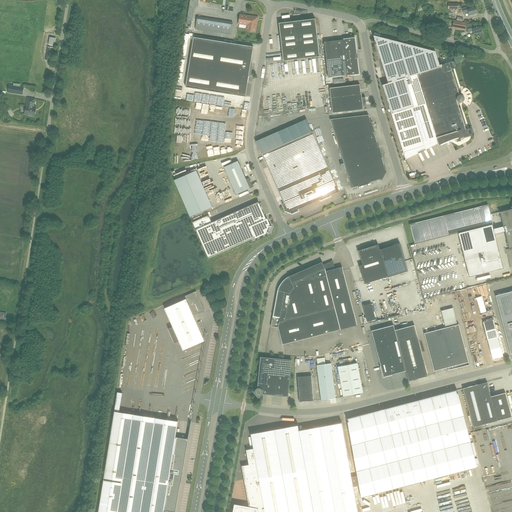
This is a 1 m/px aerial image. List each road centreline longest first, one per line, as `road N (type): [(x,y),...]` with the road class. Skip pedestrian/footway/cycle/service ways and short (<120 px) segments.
road 1 (track): [(0,437),(47,133)]
road 2 (unclassified): [(221,403),(288,412),(344,407),(511,364)]
road 3 (unclassified): [(406,193),(361,24),(271,4)]
road 4 (unclassified): [(288,237),(249,147),(271,4)]
road 5 (tertiary): [(278,241),(253,253),(238,273),(213,402)]
road 6 (tertiary): [(221,403),(243,281),(256,257),(278,241)]
road 7 (unclassified): [(47,133),(68,0)]
